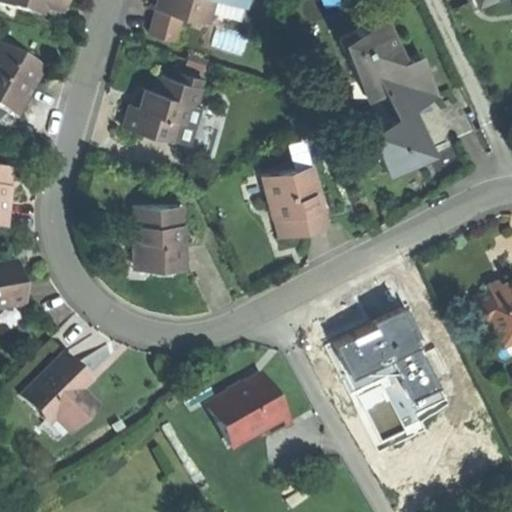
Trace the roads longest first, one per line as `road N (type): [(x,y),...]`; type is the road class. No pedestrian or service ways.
road 1 (residential): [(511,187),(200,338),(146,338),(101,317),(69,278),(56,225),(61,157),(112,0)]
road 2 (unknown): [(511,172),(440,0)]
road 3 (unclassified): [(294,354),(385,511)]
